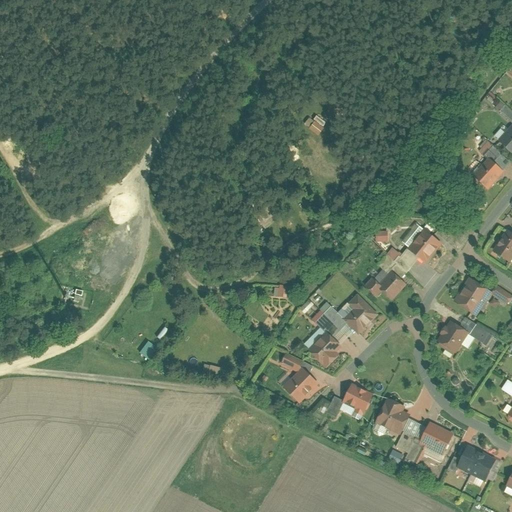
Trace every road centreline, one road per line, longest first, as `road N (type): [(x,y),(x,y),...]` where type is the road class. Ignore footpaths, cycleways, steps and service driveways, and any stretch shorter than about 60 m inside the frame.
road 1 (track): [(0,371),(88,334),(121,299),(146,227),(142,168),(195,81),(269,0)]
road 2 (track): [(511,56),(318,282)]
road 3 (track): [(295,422),(229,392),(12,368)]
road 4 (track): [(146,209),(201,288),(251,277),(267,252)]
road 5 (residential): [(511,447),(430,388),(418,323)]
road 6 (track): [(229,392),(318,282)]
